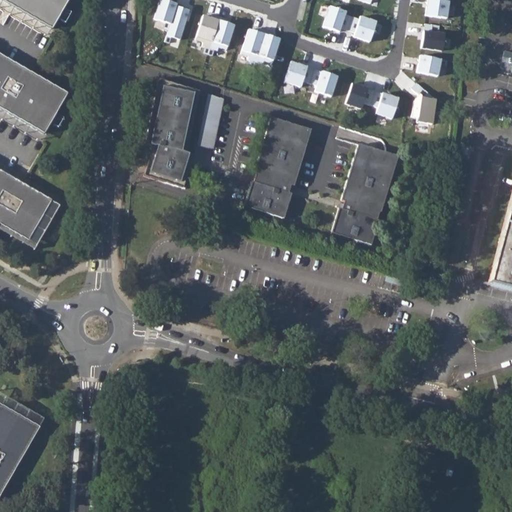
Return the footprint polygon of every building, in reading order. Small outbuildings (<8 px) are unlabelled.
[(0,0),(0,1),(53,32),(72,0),(0,0)] [(177,4),(162,0),(160,0),(154,19),(170,24),(167,35),(178,39),(187,9),(176,6),(177,4)] [(445,19),(448,1),(444,0),(424,0),(423,15),(445,19)] [(0,1),(0,11),(49,40),(53,32),(0,1)] [(345,11),(328,6),(322,25),(338,30),(345,11)] [(217,20),(202,15),(196,36),(211,40),(217,20)] [(374,21),(358,16),(352,35),(368,40),(374,21)] [(232,24),(217,20),(211,40),(226,45),(232,24)] [(442,51),(444,33),(422,29),(419,47),(442,51)] [(263,34),(248,30),(242,50),(257,55),(263,34)] [(278,39),(263,34),(257,55),(272,59),(278,39)] [(511,51),(506,50),(500,67),(511,71),(511,51)] [(437,78),(441,60),(419,54),(415,72),(437,78)] [(0,110),(46,137),(69,97),(0,56),(0,110)] [(308,65),(290,60),(283,81),(301,87),(308,65)] [(336,75),(319,69),(312,91),(330,96),(336,75)] [(158,79),(145,144),(153,146),(152,151),(151,151),(143,176),(185,189),(192,164),(190,163),(192,155),(185,153),(198,91),(158,79)] [(365,85),(351,80),(344,102),(359,106),(365,85)] [(399,96),(381,90),(374,112),(392,117),(399,96)] [(222,99),(208,95),(204,118),(217,121),(222,99)] [(435,98),(418,95),(415,122),(431,124),(435,98)] [(0,120),(41,145),(46,137),(0,110),(0,120)] [(251,182),(244,207),(283,219),(291,194),(288,193),(289,188),(290,185),(293,186),(310,130),(271,118),(254,174),(255,175),(253,182),(251,182)] [(331,233),(370,245),(378,220),(376,220),(379,212),(380,213),(397,157),(358,145),(341,201),(344,201),(343,204),(341,209),(338,209),(331,233)] [(0,173),(0,226),(28,243),(51,203),(0,173)] [(511,185),(488,282),(511,287),(511,185)] [(0,226),(0,237),(2,234),(36,254),(62,210),(51,203),(28,243),(0,226)] [(0,403),(39,426),(44,418),(0,392),(0,403)] [(0,494),(39,426),(0,403),(0,494)]
